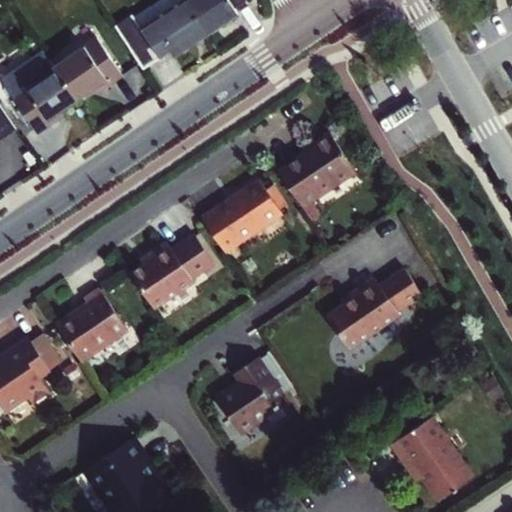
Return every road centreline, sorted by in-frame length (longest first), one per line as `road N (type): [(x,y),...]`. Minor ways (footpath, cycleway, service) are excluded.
road 1 (tertiary): [(0,239),(308,30)]
road 2 (residential): [(0,308),(249,141)]
road 3 (residential): [(159,384),(322,270)]
road 4 (residential): [(414,0),(511,169)]
road 5 (residential): [(0,488),(159,384)]
road 6 (residential): [(159,384),(244,511)]
